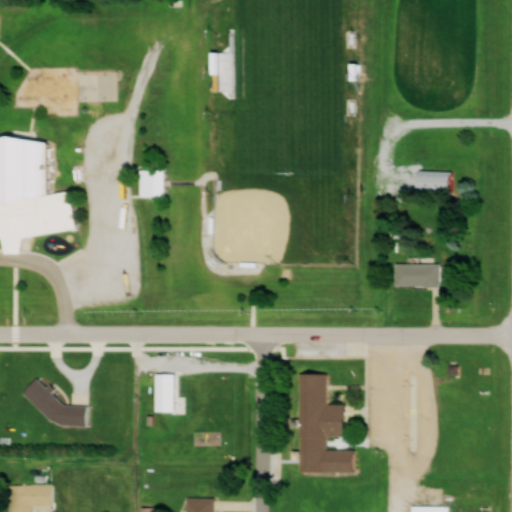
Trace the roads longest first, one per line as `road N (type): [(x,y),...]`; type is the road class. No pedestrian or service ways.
road 1 (residential): [(511,335),(0,334)]
road 2 (residential): [(261,511),(261,334)]
